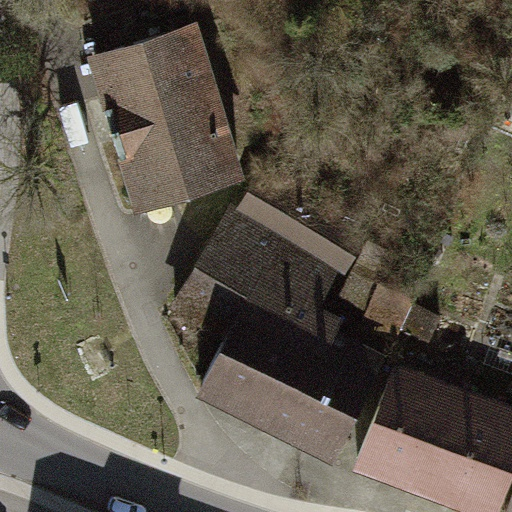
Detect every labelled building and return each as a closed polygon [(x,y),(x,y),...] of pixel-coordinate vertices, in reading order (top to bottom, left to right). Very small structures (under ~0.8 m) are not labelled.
[(212,26),(101,56),(142,208),(254,178),(212,26)] [(260,174),(239,208),(333,269),(355,236),(260,174)] [(236,214),(170,299),(226,322),(193,403),(345,460),(384,370),(313,328),(333,276),(236,214)] [(373,252),(349,299),(372,311),(366,323),(395,338),(412,306),(388,293),(393,262),(373,252)] [(511,495),(511,403),(408,372),(378,472),(507,511),(511,495)]
